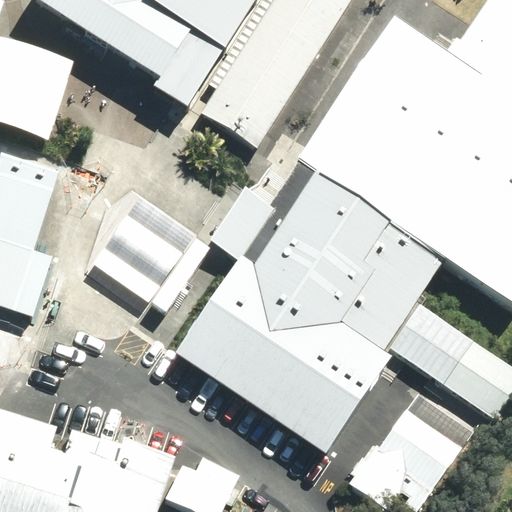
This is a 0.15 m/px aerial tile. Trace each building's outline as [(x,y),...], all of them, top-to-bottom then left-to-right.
[(34,0),(27,11),(155,92),(150,99),(184,121),(204,89),(261,0),(34,0)] [(255,155),(354,0),(275,0),(215,96),(199,120),(255,155)] [(261,0),(204,89),(215,96),(275,0),(261,0)] [(441,65),(390,31),(294,174),(439,271),(511,319),(511,10),(496,0),(490,0),(459,48),(455,45),(441,65)] [(0,135),(47,150),(72,71),(0,49),(0,135)] [(0,314),(31,324),(28,317),(51,263),(32,257),(58,179),(0,160),(0,314)] [(271,219),(240,264),(252,272),(338,331),(381,360),(385,354),(494,428),(511,402),(511,379),(411,311),(439,271),(294,174),(266,215),(271,219)] [(208,249),(236,269),(240,264),(271,219),(266,215),(242,199),(208,249)] [(147,308),(193,242),(137,205),(92,271),(147,308)] [(252,272),(240,264),(236,269),(172,362),(322,463),(389,365),(381,360),(338,331),(252,272)] [(418,511),(473,438),(415,397),(348,489),(379,511),(388,511),(399,498),(407,504),(403,510),(405,511),(418,511)] [(55,434),(0,415),(0,511),(157,511),(173,465),(121,448),(120,451),(71,434),(62,459),(48,455),(55,434)] [(193,478),(181,472),(165,504),(179,511),(222,511),(239,481),(202,462),(193,478)]
